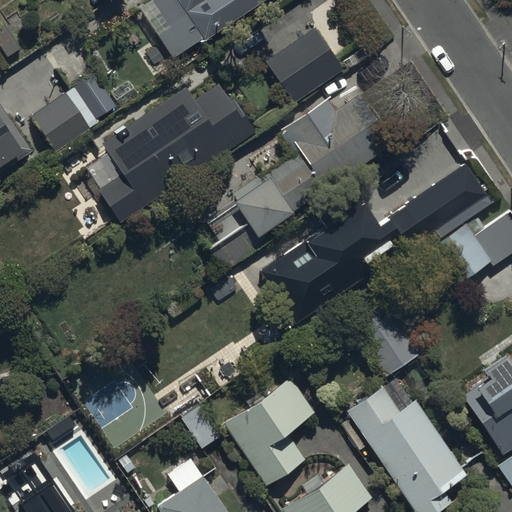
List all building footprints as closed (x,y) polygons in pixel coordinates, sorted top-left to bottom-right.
[(174,61),(263,0),(139,0),(135,3),(174,61)] [(26,59),(2,19),(0,19),(0,58),(7,70),(26,59)] [(262,60),(290,102),(341,67),(313,25),(262,60)] [(92,69),(71,83),(96,120),(117,106),(92,69)] [(84,173),(118,223),(253,132),(219,82),(193,100),(182,84),(100,140),(110,155),(84,173)] [(320,193),(400,138),(366,88),(334,109),(326,97),(277,130),(285,142),(293,154),(228,198),(254,237),(320,193)] [(28,116),(52,150),(87,126),(64,92),(28,116)] [(0,175),(34,152),(0,101),(0,175)] [(467,161),(376,222),(352,188),(315,213),(326,229),(257,275),(291,326),(435,228),(442,238),(495,202),(467,161)] [(511,216),(507,210),(470,235),(464,228),(420,258),(444,293),(486,264),(489,268),(511,253),(511,216)] [(347,323),(383,377),(422,351),(385,297),(347,323)] [(511,359),(461,394),(502,455),(511,448),(511,359)] [(223,423),(265,485),(304,459),(287,434),(316,415),(290,377),(262,396),(223,423)] [(435,511),(456,498),(448,486),(465,475),(414,400),(398,412),(381,388),(344,413),(411,511),(435,511)] [(180,417),(201,448),(218,436),(197,405),(180,417)] [(511,459),(499,468),(511,487),(511,459)] [(278,506),(281,511),(350,511),(372,497),(346,460),(318,479),(278,506)] [(227,511),(202,475),(157,506),(161,511),(227,511)] [(15,505),(19,511),(74,511),(53,480),(15,505)]
